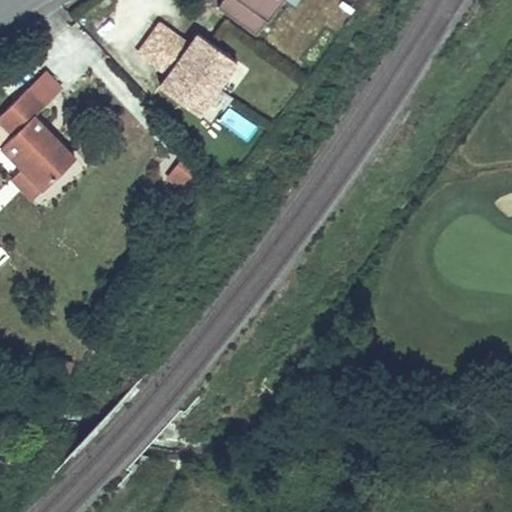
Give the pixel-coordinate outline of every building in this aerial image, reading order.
[(223,0),(217,9),(257,37),(284,0),(223,0)] [(188,42),(157,21),(133,55),(166,77),(158,89),(199,117),(237,61),(197,34),(188,42)] [(44,190),(75,159),(34,116),(45,105),(28,88),(0,115),(0,126),(11,137),(2,147),(23,168),(44,190)] [(247,141),(257,128),(228,105),(217,118),(247,141)] [(207,171),(188,154),(178,165),(197,183),(207,171)] [(33,199),(44,190),(23,168),(13,178),(33,199)] [(69,375),(72,362),(47,356),(44,369),(69,375)] [(0,473),(25,449),(0,450),(0,473)]
